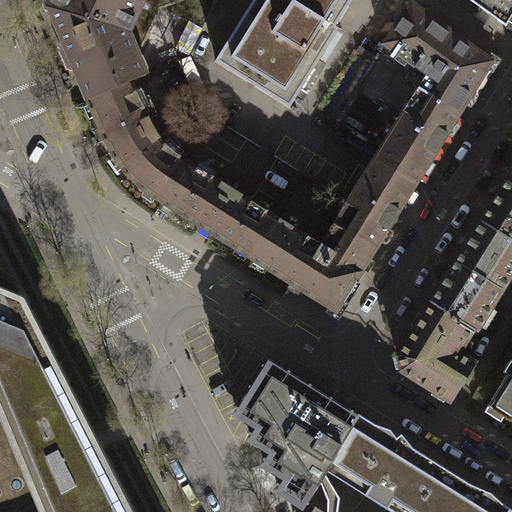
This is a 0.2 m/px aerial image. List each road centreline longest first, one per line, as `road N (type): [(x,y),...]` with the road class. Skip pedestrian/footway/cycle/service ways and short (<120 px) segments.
road 1 (residential): [(340,368),(511,95)]
road 2 (residential): [(511,475),(340,368)]
road 3 (residential): [(227,298),(66,202)]
road 4 (residential): [(147,366),(66,202)]
road 5 (residential): [(228,511),(147,366)]
road 6 (residential): [(66,202),(0,53)]
road 7 (residential): [(340,368),(227,298)]
road 8 (residential): [(227,298),(176,302),(162,315),(147,366)]
